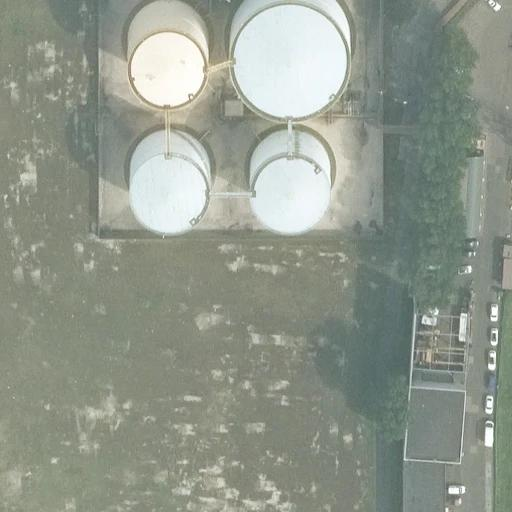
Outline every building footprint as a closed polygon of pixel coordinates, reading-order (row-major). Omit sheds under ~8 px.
[(135,58),(145,66),(157,71),(170,72),(183,69),(193,62),(202,53),(207,41),(208,28),(205,15),(198,5),(192,0),(140,0),(131,10),(127,22),(126,35),(129,47),(135,58)] [(238,66),(249,78),(262,88),(276,93),(292,94),(308,92),(322,85),(334,75),(343,62),(349,47),(350,32),(347,16),(341,2),(339,0),(240,0),(236,6),(231,21),(229,37),(232,52),(238,66)] [(130,160),(131,172),(136,183),(145,193),(155,199),(167,201),(180,200),(191,195),(200,187),(206,176),(209,164),(208,152),(203,141),(194,131),(184,125),(172,123),(159,124),(148,129),(139,137),(133,148),(130,160)] [(250,170),(255,182),(263,192),(273,199),(285,203),(298,203),(310,198),(320,190),(327,180),(330,168),(330,155),(326,143),(318,133),(307,126),(295,123),(283,123),(271,127),(261,135),(254,146),(250,158),(250,170)] [(439,149),(435,231),(478,233),(483,151),(439,149)] [(412,363),(464,367),(469,300),(454,299),(452,328),(451,328),(450,342),(426,340),(425,355),(412,354),(412,363)] [(409,366),(404,440),(460,444),(464,370),(409,366)] [(444,511),(444,444),(402,444),(402,511),(444,511)]
